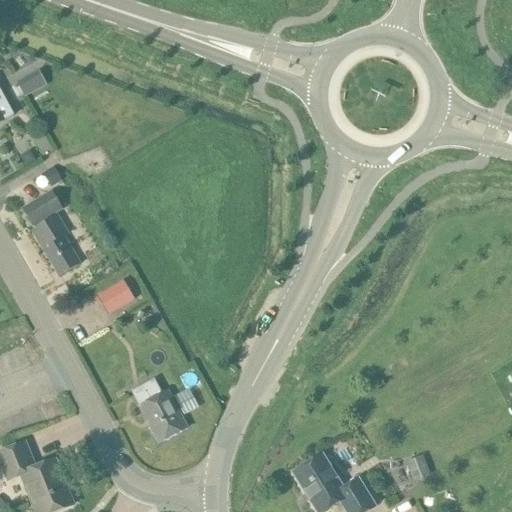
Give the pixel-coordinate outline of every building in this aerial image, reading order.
[(49,85),(43,73),(19,85),(25,97),(49,85)] [(0,125),(6,122),(5,121),(15,115),(0,89),(0,125)] [(33,228),(63,211),(52,192),(22,209),(33,228)] [(44,250),(60,277),(81,265),(68,243),(64,246),(60,239),(68,234),(58,217),(34,232),(45,250),(44,250)] [(109,315),(135,299),(124,282),(98,298),(109,315)] [(511,371),(496,380),(511,409),(511,371)] [(140,407),(159,443),(187,429),(173,401),(167,404),(162,394),(154,380),(132,393),(140,407)] [(21,476),(36,511),(56,511),(71,506),(60,480),(63,479),(55,461),(36,469),(25,444),(0,453),(0,460),(8,481),(21,476)] [(324,511),(341,502),(346,511),(367,511),(375,507),(359,480),(343,489),(323,456),(294,474),(317,511),(324,511)] [(388,511),(418,511),(413,497),(387,507),(388,511)]
